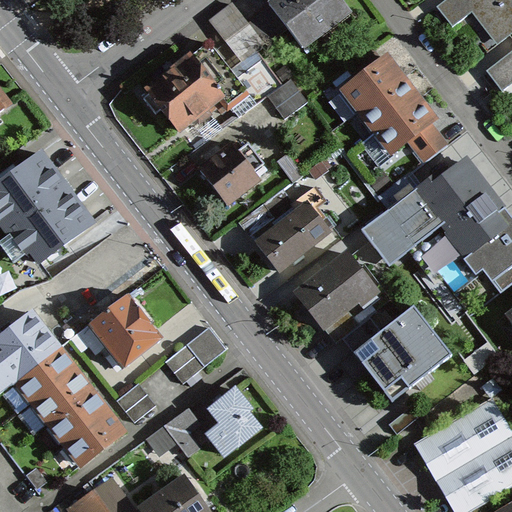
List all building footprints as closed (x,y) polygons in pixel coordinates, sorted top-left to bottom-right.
[(275,0),(269,5),(270,7),(287,29),(302,48),(321,34),(318,30),(345,10),(347,13),(351,11),(342,0),(275,0)] [(511,0),(446,0),(437,8),(453,28),(476,9),(502,42),(511,33),(511,0)] [(234,5),(212,21),(223,36),(245,19),(234,5)] [(287,29),(270,7),(249,23),(266,45),(287,29)] [(162,110),(178,130),(194,119),(199,125),(212,115),(206,108),(223,96),(239,118),(257,105),(239,81),(210,43),(147,90),(150,94),(144,99),(156,114),(162,110)] [(358,80),(382,62),(373,51),(349,69),(358,80)] [(511,52),(487,72),(502,91),(511,83),(511,52)] [(345,91),(361,111),(403,79),(387,58),(382,62),(358,80),(345,91)] [(239,81),(257,105),(268,96),(283,85),(263,59),(239,81)] [(283,85),(268,96),(285,120),(308,103),(291,79),(283,85)] [(361,111),(377,132),(419,100),(403,79),(361,111)] [(377,132),(393,153),(409,140),(431,123),(435,120),(419,100),(377,132)] [(431,123),(409,140),(417,151),(439,134),(431,123)] [(448,145),(439,134),(417,151),(426,162),(448,145)] [(199,172),(226,206),(259,179),(254,173),(264,165),(249,145),(239,153),(233,145),(199,172)] [(41,153),(0,183),(0,220),(25,255),(31,250),(41,263),(93,225),(63,184),(41,153)] [(287,154),(277,162),(293,183),(303,175),(287,154)] [(502,211),(466,163),(447,177),(444,172),(417,192),(416,191),(413,193),(409,187),(395,197),(399,203),(390,210),(388,211),(401,229),(415,247),(448,223),(472,254),(486,243),(497,257),(496,258),(502,266),(506,272),(511,267),(511,217),(505,208),(502,211)] [(413,193),(416,191),(405,177),(380,196),(390,210),(399,203),(395,197),(409,187),(413,193)] [(277,271),(328,231),(313,211),(326,202),(314,187),(290,206),(296,214),(257,245),(277,271)] [(263,204),(239,222),(250,237),(274,219),(263,204)] [(401,229),(388,211),(362,230),(375,248),(401,229)] [(455,294),(478,277),(444,232),(413,255),(435,284),(443,278),(455,294)] [(348,255),(297,295),(324,329),(347,311),(375,288),(348,255)] [(511,285),(511,267),(506,272),(502,266),(491,275),(503,291),(511,285)] [(124,368),(162,339),(128,296),(91,325),(124,368)] [(382,332),(370,341),(387,363),(371,375),(392,403),(453,355),(414,306),(382,332)] [(347,311),(324,329),(337,344),(343,339),(359,326),(347,311)] [(59,349),(32,313),(0,337),(0,394),(17,382),(59,349)] [(370,317),(359,326),(343,339),(355,354),(370,341),(382,332),(370,317)] [(209,327),(188,344),(206,366),(227,350),(209,327)] [(488,341),(464,360),(475,374),(499,355),(488,341)] [(188,344),(165,362),(184,384),(206,366),(188,344)] [(76,371),(59,349),(17,382),(34,403),(76,371)] [(92,391),(76,371),(34,403),(50,424),(92,391)] [(139,384),(117,401),(135,423),(157,406),(139,384)] [(209,435),(224,455),(237,444),(238,446),(260,429),(247,413),(251,409),(235,390),(210,410),(222,425),(209,435)] [(108,411),(92,391),(50,424),(66,444),(108,411)] [(459,492),(470,511),(490,500),(511,486),(511,432),(492,398),(426,437),(453,483),(445,488),(450,498),(459,492)] [(187,410),(164,426),(187,457),(196,451),(184,434),(197,425),(187,410)] [(124,432),(108,411),(66,444),(82,465),(124,432)] [(36,470),(27,476),(37,489),(45,483),(36,470)] [(141,509),(143,511),(199,511),(206,507),(185,478),(141,509)] [(101,499),(110,511),(133,511),(137,510),(120,485),(101,499)] [(110,511),(101,499),(95,491),(71,509),(73,511),(110,511)] [(511,511),(511,505),(501,511),(496,511),(490,500),(470,511),(469,511),(511,511)]
